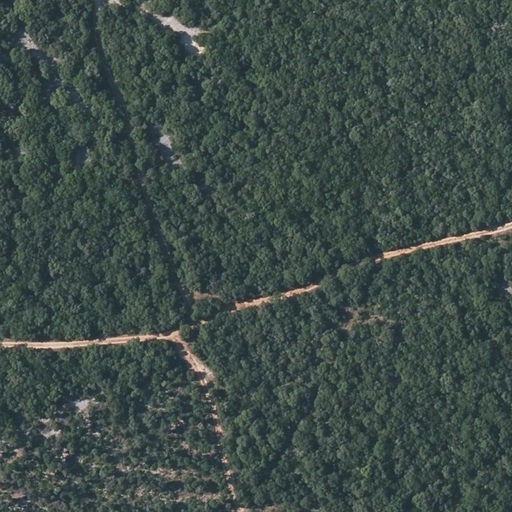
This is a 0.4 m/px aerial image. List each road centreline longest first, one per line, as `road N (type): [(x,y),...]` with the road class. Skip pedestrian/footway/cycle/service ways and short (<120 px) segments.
road 1 (track): [(0,346),(157,336),(382,255),(511,223)]
road 2 (track): [(196,324),(101,52),(96,0)]
